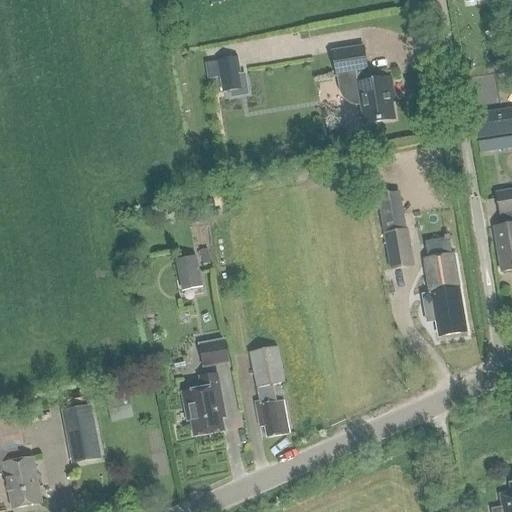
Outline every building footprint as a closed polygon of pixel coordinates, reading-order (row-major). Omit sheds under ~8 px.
[(334,51),(338,76),(343,75),(344,85),(342,85),(343,91),(346,95),(349,98),(353,101),(357,102),(362,102),(365,124),(396,119),(392,93),(395,92),(393,77),(370,81),(369,71),(365,46),(334,51)] [(219,61),(206,63),(209,80),(222,78),(224,92),(230,91),(244,89),(242,75),(239,57),(219,60),(219,61)] [(511,109),(472,116),(476,140),(511,134),(511,109)] [(488,141),(490,152),(508,149),(506,138),(488,141)] [(501,228),(495,229),(500,262),(509,261),(511,270),(511,190),(496,192),(499,213),(501,228)] [(394,195),(378,198),(391,270),(407,268),(414,266),(408,231),(406,231),(401,232),(394,195)] [(429,304),(424,305),(427,323),(436,322),(439,337),(467,333),(454,256),(428,260),(424,260),(430,295),(427,296),(429,304)] [(198,257),(178,260),(183,288),(203,284),(198,257)] [(200,346),(204,368),(228,364),(224,342),(200,346)] [(286,382),(279,348),(250,354),(259,401),(256,402),(257,406),(256,407),(260,429),(266,427),(268,439),(289,434),(283,401),(274,403),(272,394),(268,395),(267,386),(286,382)] [(200,380),(202,392),(182,395),(185,409),(188,409),(194,438),(224,432),(220,409),(223,409),(217,377),(200,380)] [(127,392),(105,399),(109,412),(131,405),(127,392)] [(102,460),(92,406),(61,412),(71,466),(102,460)] [(17,448),(0,451),(0,474),(6,473),(13,509),(43,503),(33,458),(19,461),(17,448)] [(499,496),(502,507),(491,509),(491,511),(511,511),(511,482),(509,483),(511,493),(499,496)]
